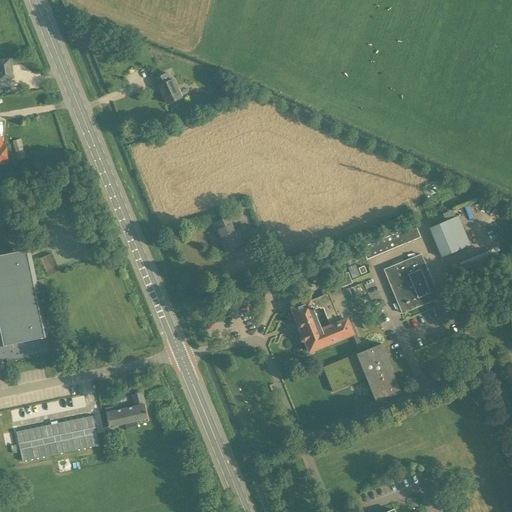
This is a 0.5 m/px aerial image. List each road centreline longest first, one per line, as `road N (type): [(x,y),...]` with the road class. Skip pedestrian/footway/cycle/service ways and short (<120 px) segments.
road 1 (secondary): [(181,356),(37,0)]
road 2 (secondary): [(245,511),(181,356)]
